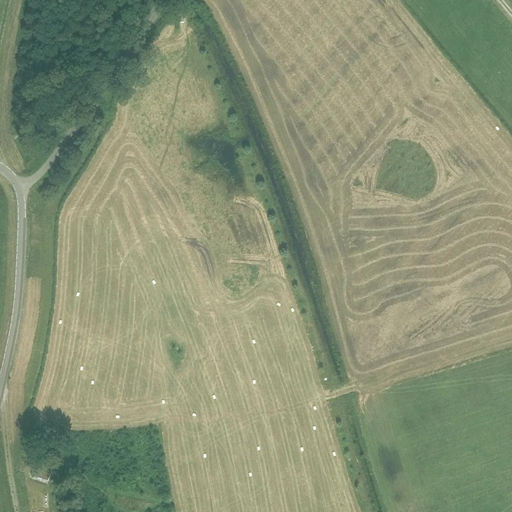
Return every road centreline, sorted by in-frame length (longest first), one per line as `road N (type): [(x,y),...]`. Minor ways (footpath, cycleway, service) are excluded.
road 1 (unclassified): [(20,190),(47,165),(166,0)]
road 2 (unclassified): [(0,392),(19,292),(20,190)]
